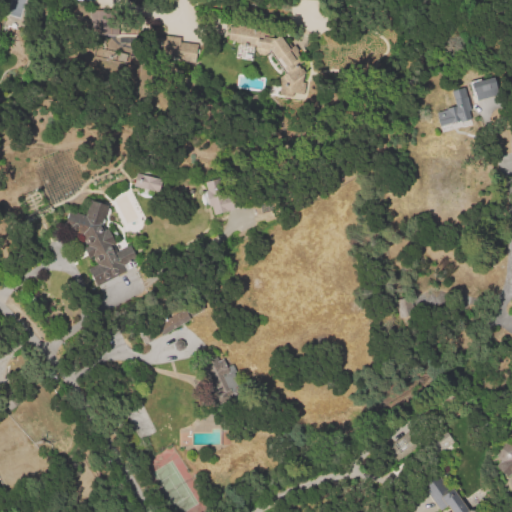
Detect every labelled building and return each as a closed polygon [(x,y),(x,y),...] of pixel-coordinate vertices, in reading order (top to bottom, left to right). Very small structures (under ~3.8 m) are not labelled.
[(117,34),(118,10),(90,9),(89,33),(117,34)] [(280,36),(290,50),(289,51),(299,65),(287,74),(270,51),(267,52),(266,54),(261,56),(258,55),(256,52),(250,48),(248,48),(247,46),(247,44),(248,41),(244,40),(244,47),(241,48),(235,46),(232,43),(228,38),(229,27),(273,40),(280,36)] [(194,60),(196,43),(180,41),(180,36),(163,34),(160,56),(194,60)] [(490,78),(496,96),(476,102),(470,84),(490,78)] [(463,87),(470,111),(465,113),(467,121),(457,124),(456,121),(438,127),(433,112),(456,105),(452,90),(463,87)] [(136,174),(161,180),(158,191),(134,186),(136,174)] [(204,182),(233,175),(240,209),(212,215),(210,208),(205,208),(202,205),(199,200),(201,195),(206,191),(204,182)] [(125,272),(98,286),(89,269),(98,265),(83,236),(63,231),(67,214),(84,219),(90,201),(107,207),(100,224),(101,226),(109,221),(123,247),(129,244),(137,258),(122,266),(125,272)] [(394,299),(398,317),(413,313),(409,296),(394,299)] [(155,322),(159,332),(189,321),(186,311),(155,322)] [(228,390),(215,362),(223,358),(227,367),(233,365),(236,372),(233,374),(239,385),(228,390)] [(453,442),(445,430),(428,441),(436,453),(453,442)] [(386,448),(411,431),(419,442),(410,448),(412,451),(402,458),(400,455),(394,459),(386,448)] [(495,465),(505,476),(511,469),(511,437),(510,435),(493,452),(500,460),(495,465)] [(453,489),(469,511),(450,511),(447,507),(440,511),(438,511),(419,485),(429,478),(442,497),(453,489)]
